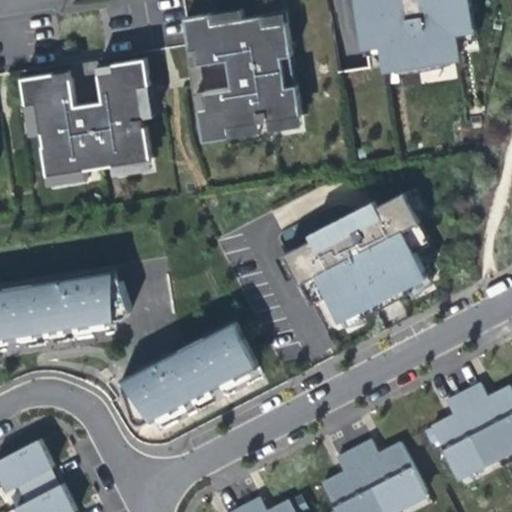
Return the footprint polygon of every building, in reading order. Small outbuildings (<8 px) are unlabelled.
[(357,0),(364,44),(384,41),(388,65),(458,54),(454,30),(474,27),(469,0),(357,0)] [(228,10),(211,13),(213,23),(244,17),(242,8),(228,10)] [(269,120),(302,114),(297,84),(287,86),(282,56),(292,55),(284,11),(244,17),(213,23),(211,13),(184,18),(190,49),(196,48),(199,63),(227,59),(232,86),(203,91),(206,107),(199,108),(205,141),(231,136),(230,126),(260,121),(269,120)] [(192,64),(199,63),(196,48),(190,49),(192,64)] [(43,146),(48,174),(86,168),(113,164),(152,159),(147,126),(145,126),(143,117),(145,117),(141,86),(150,85),(146,59),(113,64),(114,71),(99,73),(103,101),(89,104),(75,106),(71,77),(56,80),(55,72),(22,77),(26,105),(37,104),(42,133),(43,134),(45,146),(43,146)] [(114,71),(113,64),(98,66),(99,73),(114,71)] [(368,66),(337,71),(341,97),(372,92),(368,66)] [(56,80),(71,77),(70,70),(55,72),(56,80)] [(155,116),(150,85),(141,86),(145,117),(155,116)] [(197,93),(199,108),(206,107),(203,91),(197,93)] [(32,135),(42,133),(37,104),(27,105),(32,135)] [(302,114),(269,120),(271,130),(304,125),(302,114)] [(230,126),(231,136),(262,131),(260,121),(230,126)] [(152,159),(113,164),(115,174),(153,169),(152,159)] [(86,168),(48,174),(49,185),(88,179),(86,168)] [(416,213),(405,191),(361,214),(287,254),(298,274),(308,269),(320,292),(325,289),(342,320),(362,310),(365,316),(377,310),(373,304),(382,299),(396,292),(399,298),(411,292),(408,287),(429,276),(412,245),(418,241),(406,218),(416,213)] [(118,273),(117,267),(0,285),(0,339),(5,339),(35,334),(62,330),(96,324),(117,321),(117,318),(125,317),(128,316),(130,313),(131,310),(131,307),(123,280),(119,281),(118,273)] [(152,418),(153,420),(160,417),(193,400),(230,381),(259,367),(235,319),(122,376),(125,383),(128,389),(125,391),(133,418),(136,420),(139,422),(142,422),(146,421),(152,418)] [(459,475),(511,446),(511,388),(510,385),(495,392),(498,399),(492,402),(482,381),(447,400),(451,408),(457,419),(451,423),(448,417),(433,425),(459,475)] [(0,459),(0,473),(8,489),(54,465),(47,452),(40,439),(0,459)] [(338,511),(386,511),(427,491),(401,441),(386,449),(390,455),(383,459),(372,439),(338,457),(345,471),(348,477),(342,480),(338,474),(323,482),(338,511)] [(70,494),(63,482),(17,507),(19,511),(71,511),(77,509),(70,494)] [(297,511),(291,499),(275,507),(277,511),(269,511),(261,496),(230,511),(297,511)]
